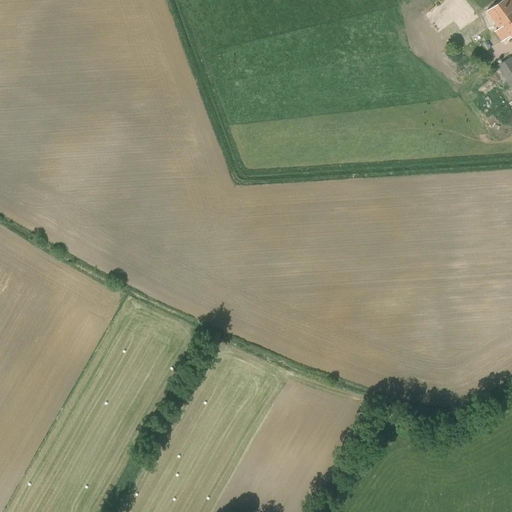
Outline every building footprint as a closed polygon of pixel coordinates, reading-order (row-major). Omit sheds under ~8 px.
[(507,39),(511,35),(511,0),(501,0),(486,11),(499,29),(495,32),(501,41),(506,38),(507,39)] [(461,28),(476,18),(469,9),(455,20),(461,28)] [(443,42),(455,33),(441,13),(428,23),(443,42)] [(470,38),(482,30),(478,23),(466,31),(470,38)] [(511,59),(510,57),(497,66),(511,88),(511,86),(511,59)]
